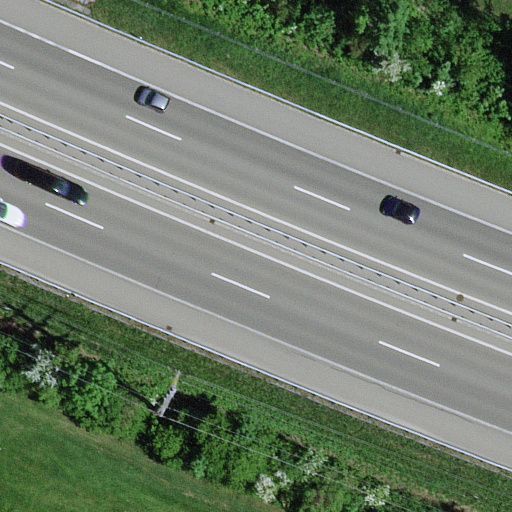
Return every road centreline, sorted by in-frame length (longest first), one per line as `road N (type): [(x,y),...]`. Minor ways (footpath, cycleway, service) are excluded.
road 1 (motorway): [(511,275),(0,64)]
road 2 (motorway): [(0,196),(511,402)]
